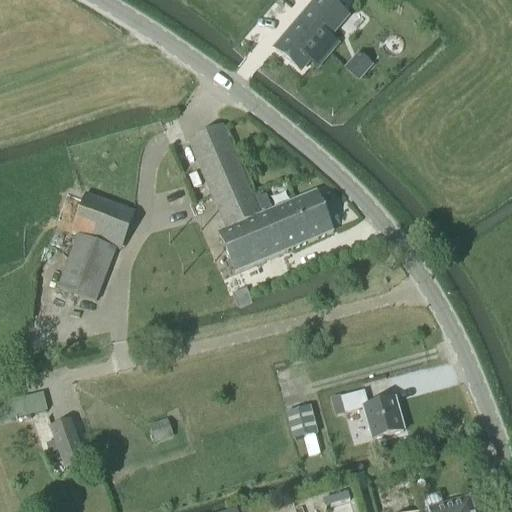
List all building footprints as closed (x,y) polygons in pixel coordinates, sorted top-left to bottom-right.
[(317,69),(320,65),(329,54),(320,47),(345,17),(325,0),(324,0),(306,23),(301,18),(274,51),(300,72),(308,62),(317,69)] [(281,242),(268,213),(258,217),(221,128),(187,143),(219,219),(225,232),(218,235),(235,276),(269,262),(263,249),(281,242)] [(314,194),(268,213),(281,242),(263,249),(269,262),(332,235),(314,194)] [(57,290),(94,305),(115,251),(119,252),(134,215),(84,195),(70,233),(78,237),(57,290)] [(232,296),(238,309),(251,303),(246,290),(232,296)] [(362,394),(340,400),(344,416),(362,411),(370,442),(401,434),(392,401),(366,408),(362,394)] [(0,404),(0,423),(46,413),(42,395),(0,404)] [(339,399),(331,401),(336,418),(343,416),(339,399)] [(317,434),(310,408),(285,414),(292,441),(302,438),(314,435),(317,434)] [(150,426),(156,444),(174,439),(168,421),(150,426)] [(86,462),(71,422),(49,430),(64,471),(86,462)] [(314,435),(302,438),(308,459),(319,456),(314,435)] [(346,495),(335,498),(337,506),(348,502),(346,495)] [(473,511),(470,499),(443,506),(440,495),(420,501),(422,511),(473,511)]
